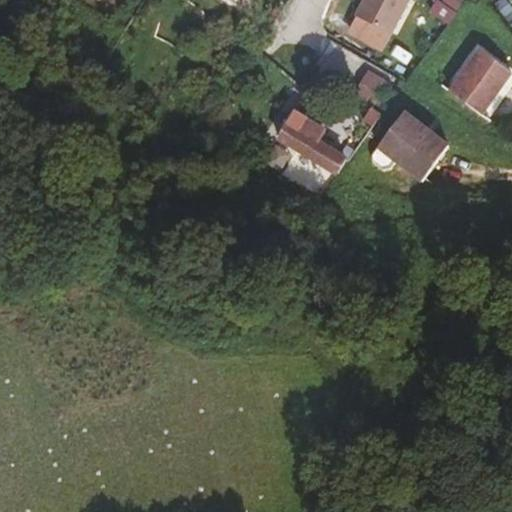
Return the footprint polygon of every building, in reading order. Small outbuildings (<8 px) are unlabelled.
[(356,0),(356,1),(348,17),(383,35),(400,0),(356,0)] [(437,0),(430,17),(452,28),(464,0),(437,0)] [(511,28),(511,9),(505,0),(496,0),(493,3),(511,28)] [(511,81),(479,57),(449,98),(482,121),(511,81)] [(364,74),(351,95),(367,105),(378,86),(380,83),(364,74)] [(378,86),(367,105),(377,111),(389,93),(378,86)] [(371,118),(363,111),(356,121),(364,127),(371,118)] [(286,116),(272,141),(330,175),(339,161),(310,144),(316,133),(298,123),(286,116)] [(398,119),(365,161),(366,169),(375,176),(383,175),(388,167),(415,187),(441,151),(398,119)]
